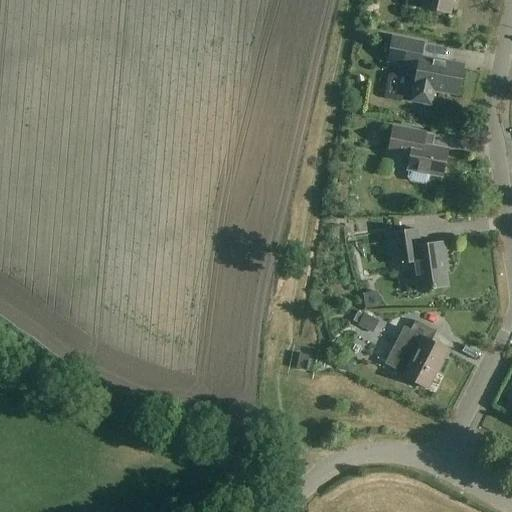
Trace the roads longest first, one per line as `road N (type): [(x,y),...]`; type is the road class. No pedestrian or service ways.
road 1 (residential): [(511,248),(492,109),(511,10)]
road 2 (residential): [(438,465),(511,317)]
road 3 (residential): [(324,469),(376,450),(438,465)]
